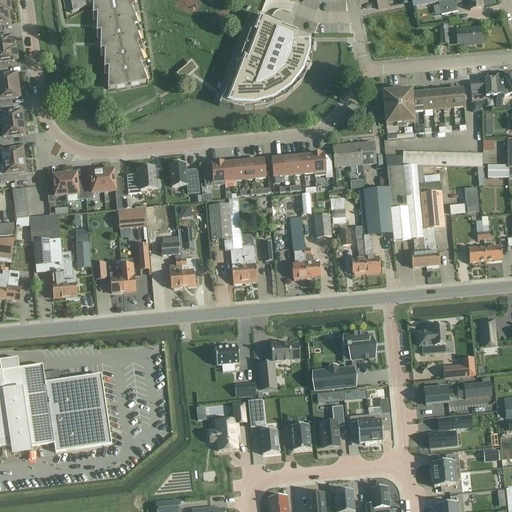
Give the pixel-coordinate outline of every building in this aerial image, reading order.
[(0,13),(8,13),(11,13),(9,0),(0,1),(0,13)] [(97,32),(101,31),(100,51),(101,51),(101,50),(104,49),(104,69),(105,69),(105,68),(108,67),(108,90),(126,87),(126,86),(130,85),(130,86),(147,83),(148,83),(139,62),(143,61),(143,62),(144,62),(137,43),(140,43),(140,44),(141,43),(134,25),(137,25),(138,25),(131,7),(135,7),(136,7),(133,0),(70,0),(73,12),(71,13),(71,14),(90,5),(93,5),(93,15),(93,14),(97,13),(96,33),(97,33),(97,32)] [(389,8),(387,0),(363,0),(364,1),(368,0),(375,0),(378,10),(390,8),(389,8)] [(411,0),(413,8),(439,2),(446,1),(450,0),(411,0)] [(442,15),(458,12),(456,4),(467,2),(470,11),(482,9),(479,0),(450,0),(446,1),(439,2),(442,15)] [(0,25),(10,24),(8,13),(0,13),(0,25)] [(248,13),(217,91),(223,93),(218,107),(219,107),(232,109),(244,112),(244,111),(254,110),(266,109),(266,108),(274,104),(275,104),(286,99),(285,99),(292,92),(301,84),(305,75),(311,65),(311,64),(312,55),(314,43),(296,43),(296,35),(280,28),(281,26),(248,13)] [(439,27),(440,45),(448,44),(446,26),(439,27)] [(468,47),(481,45),(480,29),(456,32),(458,46),(468,45),(468,47)] [(0,50),(15,49),(14,41),(12,42),(12,38),(0,39),(0,50)] [(16,49),(15,49),(0,50),(0,70),(4,70),(3,63),(17,61),(16,49)] [(0,89),(20,86),(19,78),(17,79),(17,75),(5,76),(4,70),(0,70),(0,89)] [(188,77),(184,71),(178,76),(183,81),(188,77)] [(484,80),(485,90),(486,97),(497,96),(503,95),(497,84),(502,81),(501,79),(500,78),(500,77),(499,76),(497,76),(496,77),(496,78),(496,79),(484,80)] [(511,76),(502,81),(497,84),(503,95),(504,98),(511,94),(511,76)] [(484,90),(483,82),(470,83),(471,91),(481,90),(484,90)] [(0,108),(9,107),(8,100),(20,99),(19,95),(21,94),(20,86),(0,89),(0,108)] [(452,92),(453,109),(464,108),(462,91),(452,92)] [(412,95),(411,92),(383,94),(386,126),(414,124),(413,113),(412,95)] [(442,93),(443,110),(453,109),(452,92),(442,93)] [(443,110),(442,93),(432,94),(433,111),(443,110)] [(412,95),(413,113),(423,112),(421,94),(412,95)] [(421,94),(423,112),(433,111),(432,94),(421,94)] [(475,102),(471,102),(472,113),(483,113),(483,109),(481,106),(478,104),(475,102)] [(0,118),(1,127),(25,123),(24,115),(22,116),(22,112),(10,113),(9,107),(0,108),(0,118)] [(25,123),(1,127),(3,139),(0,138),(0,145),(10,144),(9,138),(25,136),(24,132),(26,131),(25,123)] [(487,167),(488,179),(508,179),(508,170),(511,169),(511,140),(508,141),(508,167),(487,167)] [(483,151),(494,151),(494,142),(483,142),(483,151)] [(362,166),(376,165),(374,143),(360,145),(362,166)] [(0,153),(0,154),(2,164),(26,161),(25,153),(23,153),(23,149),(11,151),(10,144),(0,145),(0,153)] [(349,167),(362,166),(360,145),(347,146),(349,167)] [(335,169),(349,167),(347,146),(333,147),(335,169)] [(314,175),(314,178),(326,177),(324,156),(321,156),(321,154),(312,155),(312,157),(314,175)] [(302,158),(304,176),(314,175),(312,157),(302,158)] [(292,159),(293,177),(304,176),(302,158),(292,159)] [(282,160),(283,177),(293,177),(292,159),(282,160)] [(273,178),(283,177),(282,160),(272,161),(273,178)] [(27,169),(26,161),(2,164),(3,175),(0,175),(0,180),(0,183),(14,182),(13,175),(26,173),(25,169),(27,169)] [(254,162),(255,180),(265,179),(264,161),(254,162)] [(255,180),(254,162),(244,163),(245,181),(255,180)] [(225,186),(225,183),(223,165),(223,163),(214,164),(215,166),(211,166),(212,172),(213,187),(225,186)] [(233,164),(235,182),(245,181),(244,163),(233,164)] [(223,165),(225,183),(235,182),(233,164),(223,165)] [(186,165),(169,166),(171,188),(187,187),(187,196),(199,195),(197,170),(186,171),(186,165)] [(139,176),(127,177),(128,195),(141,194),(141,191),(160,190),(159,181),(155,181),(154,167),(138,168),(139,176)] [(412,269),(427,268),(424,239),(416,168),(388,169),(390,189),(392,235),(393,243),(413,241),(414,255),(411,255),(412,269)] [(86,200),(93,200),(93,195),(104,193),(102,170),(94,171),(94,173),(90,173),(91,185),(84,186),(86,200)] [(110,171),(110,170),(102,170),(104,193),(115,192),(116,197),(123,197),(122,182),(115,183),(114,171),(110,171)] [(212,172),(204,173),(205,188),(213,187),(212,172)] [(73,175),(72,173),(64,174),(66,197),(78,196),(78,201),(86,200),(84,186),(78,186),(77,174),(73,175)] [(48,204),(56,203),(55,198),(66,197),(64,174),(56,175),(56,176),(52,177),(54,188),(47,189),(48,204)] [(354,181),(355,190),(363,189),(363,180),(354,181)] [(440,267),(439,257),(439,253),(437,254),(434,230),(444,229),(440,184),(420,186),(425,231),(424,231),(424,239),(427,268),(440,267)] [(360,191),(365,242),(367,273),(380,272),(379,259),(373,259),(372,245),(370,245),(369,237),(392,235),(390,189),(360,191)] [(477,192),(464,193),(465,201),(466,215),(479,213),(477,192)] [(311,195),(300,195),(301,216),(311,215),(311,195)] [(270,199),(262,199),(262,203),(266,207),(270,207),(270,199)] [(330,200),(332,216),(332,220),(333,226),(346,225),(344,199),(330,200)] [(229,206),(209,208),(212,242),(226,240),(229,240),(230,252),(230,253),(233,283),(246,282),(243,249),(242,249),(238,205),(238,201),(238,200),(236,200),(232,201),(228,201),(229,206)] [(464,205),(450,207),(450,216),(465,215),(464,205)] [(153,209),(155,227),(176,225),(175,207),(153,209)] [(190,208),(180,209),(181,219),(191,218),(190,208)] [(120,231),(145,229),(143,209),(118,212),(120,231)] [(332,216),(329,216),(328,211),(314,212),(317,240),(331,239),(329,220),(332,220),(332,216)] [(43,218),(45,241),(52,240),(50,217),(43,218)] [(52,240),(59,239),(60,239),(58,217),(50,217),(52,240)] [(36,219),(38,241),(45,241),(43,218),(36,219)] [(481,218),(482,222),(484,241),(490,241),(489,233),(487,218),(481,218)] [(36,219),(29,219),(30,229),(31,242),(33,242),(38,241),(36,219)] [(14,224),(7,224),(8,237),(15,237),(14,224)] [(192,229),(182,230),(184,251),(193,250),(192,229)] [(339,232),(341,247),(352,246),(350,231),(339,232)] [(295,242),(293,242),(295,267),(292,267),(293,280),(308,279),(305,250),(304,250),(304,241),(303,241),(302,234),(294,235),(295,242)] [(89,237),(76,238),(77,245),(89,244),(89,237)] [(0,258),(12,260),(14,239),(0,239),(0,258)] [(39,241),(33,242),(35,265),(36,265),(37,273),(43,272),(42,265),(50,264),(50,272),(51,272),(51,273),(53,290),(54,300),(66,299),(62,263),(61,263),(60,255),(59,239),(52,240),(45,241),(39,241)] [(161,245),(162,258),(175,257),(176,274),(170,274),(171,289),(184,288),(182,261),(180,261),(178,240),(168,241),(168,244),(161,245)] [(265,263),(273,263),(271,242),(263,243),(265,263)] [(367,273),(365,242),(357,242),(359,261),(351,262),(352,275),(367,273)] [(90,268),(89,244),(77,245),(78,269),(90,268)] [(150,270),(147,246),(137,247),(140,271),(150,270)] [(246,282),(257,281),(256,271),(256,267),(255,267),(254,248),(243,249),(246,282)] [(484,249),(486,262),(502,261),(501,248),(484,249)] [(305,250),(308,279),(321,278),(320,268),(319,264),(314,265),(313,256),(311,256),(310,249),(305,250)] [(484,249),(468,251),(469,264),(486,262),(484,249)] [(186,260),(182,261),(184,288),(195,287),(194,272),(187,273),(186,260)] [(76,277),(73,278),(71,262),(62,263),(66,299),(69,299),(69,302),(77,301),(77,298),(78,298),(76,277)] [(105,263),(93,264),(94,282),(107,280),(105,263)] [(111,295),(124,293),(123,277),(122,265),(115,266),(117,279),(110,280),(111,295)] [(152,267),(153,276),(162,275),(161,266),(152,267)] [(3,276),(0,276),(0,300),(7,302),(8,288),(9,272),(3,272),(3,276)] [(7,302),(20,303),(21,289),(18,289),(19,273),(9,272),(8,288),(7,302)] [(134,276),(123,277),(124,293),(135,292),(134,282),(134,278),(134,276)] [(481,350),(497,347),(493,320),(477,322),(481,350)] [(427,332),(417,333),(418,348),(421,348),(422,356),(436,354),(435,348),(446,346),(444,326),(432,327),(432,329),(427,329),(427,332)] [(511,329),(497,330),(500,361),(511,359),(511,329)] [(344,349),(343,349),(344,362),(350,362),(350,363),(375,360),(373,338),(368,339),(367,333),(343,336),(344,349)] [(272,364),(257,365),(260,392),(277,390),(275,364),(300,362),(299,344),(290,345),(290,344),(281,345),(281,343),(270,344),(272,364)] [(238,347),(215,349),(216,367),(239,365),(238,347)] [(462,366),(442,368),(444,381),(475,377),(473,359),(461,360),(462,366)] [(0,448),(2,449),(6,448),(11,447),(12,451),(31,448),(54,444),(56,454),(112,445),(101,375),(59,381),(45,383),(44,374),(43,366),(19,369),(1,372),(1,370),(0,371),(0,370),(0,366),(0,364),(0,448)] [(327,371),(312,372),(314,393),(356,389),(355,376),(354,368),(352,368),(351,368),(345,368),(338,369),(338,367),(327,368),(327,371)] [(490,383),(466,386),(466,391),(472,390),(473,396),(491,394),(490,383)] [(254,385),(243,386),(244,398),(256,397),(254,385)] [(448,387),(423,389),(425,408),(449,405),(448,387)] [(357,401),(356,392),(344,393),(345,402),(357,401)] [(343,393),(317,396),(318,405),(344,402),(343,393)] [(262,402),(248,404),(251,430),(260,429),(261,433),(260,433),(263,456),(279,454),(276,432),(268,432),(267,427),(264,427),(262,402)] [(246,403),(235,404),(236,420),(242,419),(242,427),(249,427),(246,403)] [(334,423),(321,425),(323,449),(339,448),(337,428),(344,427),(342,407),(332,408),(334,423)] [(389,415),(368,417),(371,446),(377,446),(377,444),(383,443),(382,433),(381,429),(390,428),(389,415)] [(460,418),(448,419),(449,432),(472,429),(471,416),(460,418)] [(368,417),(350,418),(351,431),(357,430),(357,436),(358,446),(364,445),(365,447),(371,446),(368,417)] [(219,433),(212,433),(213,445),(220,445),(220,454),(241,453),(239,422),(218,424),(219,433)] [(308,426),(290,427),(293,452),(311,450),(308,426)] [(433,434),(427,435),(429,450),(457,448),(456,432),(437,434),(436,433),(433,433),(433,434)] [(148,443),(145,446),(151,453),(155,450),(148,443)] [(432,470),(430,470),(430,477),(460,474),(458,455),(445,457),(446,463),(431,465),(432,470)] [(460,474),(430,477),(431,483),(433,483),(433,489),(440,488),(441,494),(462,492),(460,474)] [(372,505),(365,505),(365,511),(381,511),(389,511),(388,503),(390,502),(390,495),(388,496),(387,488),(371,489),(372,505)] [(354,511),(353,491),(334,493),(336,511),(354,511)] [(324,511),(323,496),(310,497),(311,510),(304,510),(304,511),(324,511)] [(288,511),(287,497),(268,498),(268,511),(288,511)] [(435,511),(463,511),(462,497),(449,498),(450,505),(435,506),(435,511)] [(180,511),(180,501),(155,504),(156,511),(180,511)]
